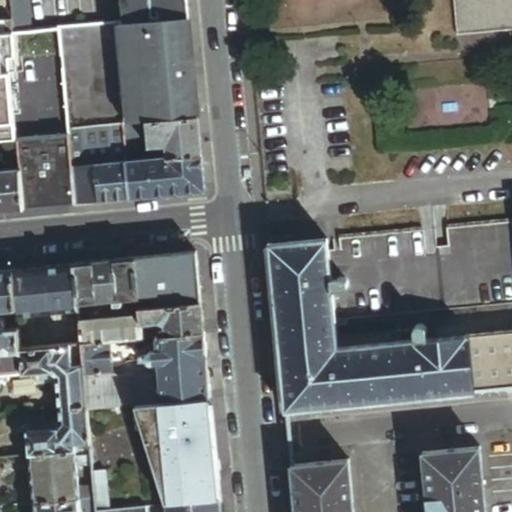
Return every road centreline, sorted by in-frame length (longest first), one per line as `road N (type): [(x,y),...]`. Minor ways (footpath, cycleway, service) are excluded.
road 1 (residential): [(236,214),(262,511)]
road 2 (residential): [(0,239),(236,214)]
road 3 (residential): [(213,0),(236,214)]
